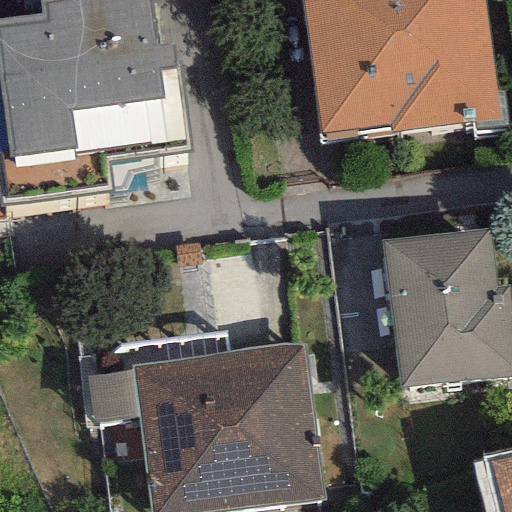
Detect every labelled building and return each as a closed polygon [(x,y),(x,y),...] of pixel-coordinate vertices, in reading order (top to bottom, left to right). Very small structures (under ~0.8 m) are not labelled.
[(183,174),(161,0),(52,0),(58,47),(0,54),(0,231),(117,217),(113,182),(183,174)] [(474,0),(288,0),(316,158),(497,126),(474,0)] [(497,255),(395,267),(412,409),(511,396),(511,304),(503,306),(497,255)] [(331,511),(313,360),(103,385),(109,439),(153,434),(162,511),(331,511)] [(511,511),(511,492),(479,502),(482,511),(511,511)]
